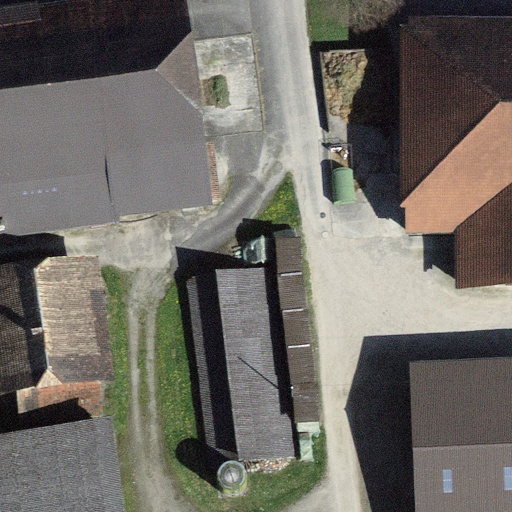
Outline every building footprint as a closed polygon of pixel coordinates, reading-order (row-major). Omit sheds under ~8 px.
[(173,25),(0,48),(0,239),(117,225),(115,217),(214,204),(208,155),(189,158),(173,25)] [(511,66),(409,66),(407,236),(471,236),(471,282),(511,282),(511,66)] [(262,277),(189,286),(212,468),(284,460),(262,277)] [(0,389),(104,374),(93,287),(0,299),(0,389)] [(511,511),(511,379),(408,385),(414,511),(511,511)] [(115,511),(106,433),(0,446),(0,511),(115,511)] [(242,491),(242,490),(243,484),(242,478),(239,473),(234,470),(229,468),(223,469),(217,472),(214,477),(212,483),(213,489),(216,494),(221,498),(227,499),(233,498),(238,495),(242,491)]
